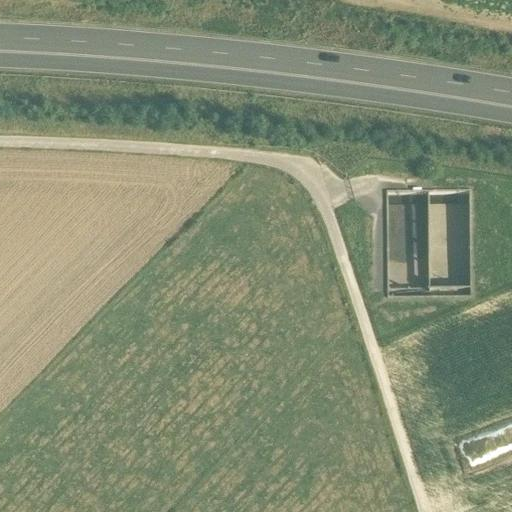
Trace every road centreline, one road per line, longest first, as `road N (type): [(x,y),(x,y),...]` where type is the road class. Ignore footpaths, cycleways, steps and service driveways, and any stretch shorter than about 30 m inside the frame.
road 1 (track): [(0,145),(260,159),(301,171),(386,373),(427,511)]
road 2 (trunk): [(0,41),(335,71),(511,99)]
